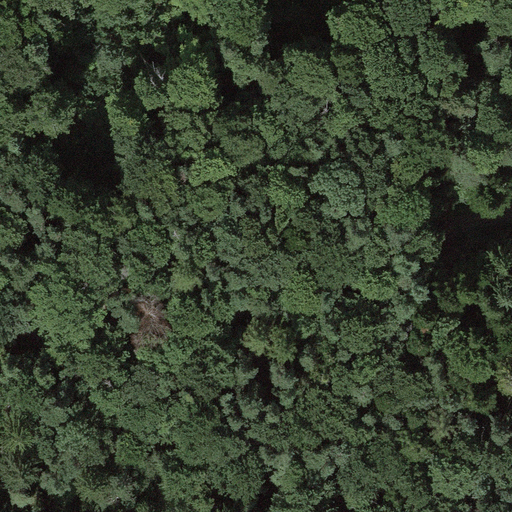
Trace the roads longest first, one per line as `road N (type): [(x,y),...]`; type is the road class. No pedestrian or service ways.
road 1 (track): [(511,209),(343,277),(258,298),(0,309)]
road 2 (track): [(6,313),(335,511)]
